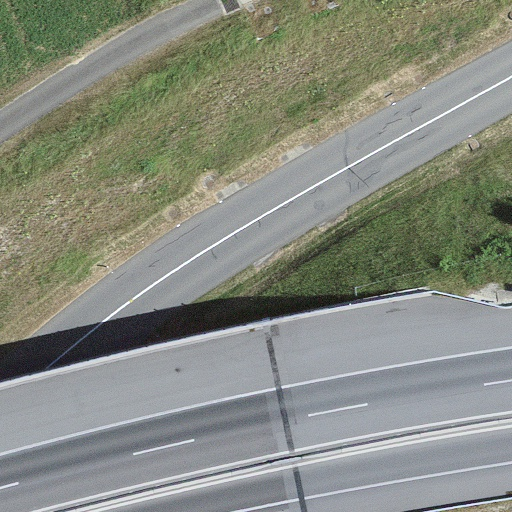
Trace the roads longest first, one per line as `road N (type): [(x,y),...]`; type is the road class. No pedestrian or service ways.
road 1 (secondary): [(0,410),(200,254),(511,77)]
road 2 (trunk): [(511,381),(285,421),(0,488)]
road 3 (trunk): [(164,511),(511,445)]
